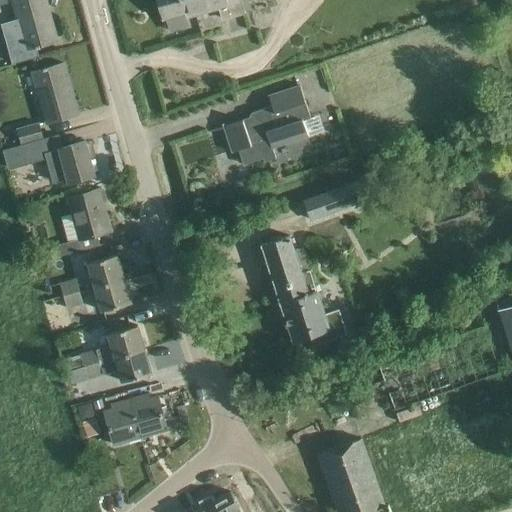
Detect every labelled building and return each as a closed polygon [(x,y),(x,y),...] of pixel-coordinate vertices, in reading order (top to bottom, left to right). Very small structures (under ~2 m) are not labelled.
[(14,63),(39,56),(37,47),(40,46),(40,45),(58,40),(46,0),(12,0),(18,20),(3,25),(14,63)] [(158,0),(168,34),(187,29),(190,28),(186,16),(194,14),(190,0),(158,0)] [(190,0),(194,14),(218,7),(222,21),(245,14),(244,11),(250,9),(247,0),(190,0)] [(63,64),(33,72),(47,122),(77,114),(63,64)] [(232,152),(238,150),(243,165),(263,158),(264,161),(276,158),(272,148),(309,136),(303,120),(310,118),(305,102),(306,101),(300,84),(268,95),(272,105),(251,113),(254,122),(244,125),(243,120),(223,127),(232,152)] [(21,144),(42,138),(38,122),(16,128),(21,144)] [(46,152),(42,138),(21,144),(26,164),(46,158),(53,184),(67,180),(68,182),(95,174),(86,141),(46,152)] [(102,141),(102,165),(117,165),(117,141),(102,141)] [(99,190),(99,189),(92,191),(91,187),(76,191),(77,195),(68,198),(80,238),(49,247),(52,259),(100,245),(96,233),(110,229),(102,202),(107,201),(104,189),(99,190)] [(277,293),(313,281),(302,246),(293,249),(289,236),(262,245),(277,293)] [(95,287),(124,278),(117,254),(88,262),(95,287)] [(361,269),(368,294),(400,285),(393,259),(361,269)] [(63,296),(79,291),(75,278),(59,283),(63,296)] [(124,278),(95,287),(101,311),(131,302),(124,278)] [(324,315),(316,291),(313,281),(277,293),(292,340),(309,335),(312,345),(346,334),(338,310),(324,315)] [(79,291),(63,296),(67,309),(83,304),(79,291)] [(511,303),(499,308),(505,329),(511,326),(511,303)] [(111,345),(80,355),(83,367),(145,349),(138,325),(108,334),(111,345)] [(145,349),(83,367),(87,379),(118,370),(122,381),(151,373),(145,349)] [(131,400),(141,437),(167,430),(158,397),(144,400),(143,396),(131,400)] [(363,399),(348,405),(352,416),(367,411),(363,399)] [(141,437),(131,400),(116,404),(117,408),(104,412),(113,445),(141,437)] [(91,403),(78,407),(81,420),(95,416),(91,403)] [(418,403),(395,411),(398,422),(421,415),(418,403)] [(95,419),(82,423),(87,438),(100,434),(95,419)] [(362,439),(317,454),(336,511),(391,511),(389,505),(384,506),(362,439)] [(212,496),(212,494),(198,500),(199,502),(202,507),(192,511),(241,511),(230,491),(214,500),(212,496)]
